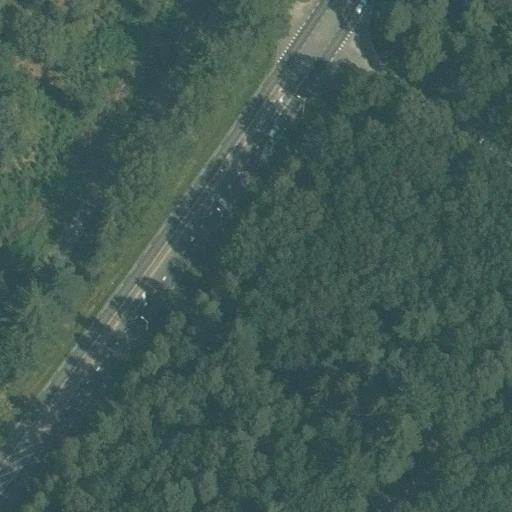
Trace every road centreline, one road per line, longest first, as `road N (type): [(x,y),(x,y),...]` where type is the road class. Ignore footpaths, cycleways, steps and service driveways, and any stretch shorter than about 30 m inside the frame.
road 1 (primary): [(0,504),(157,301),(331,51)]
road 2 (primary): [(305,33),(0,453)]
road 3 (unclassified): [(0,323),(229,0)]
road 4 (unclassified): [(511,172),(331,51)]
road 5 (unclassified): [(383,511),(511,399)]
